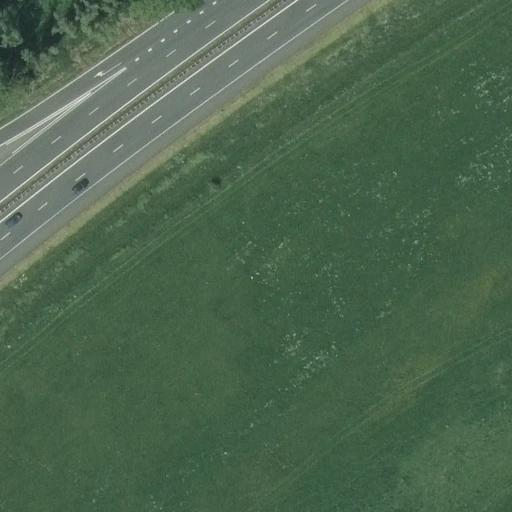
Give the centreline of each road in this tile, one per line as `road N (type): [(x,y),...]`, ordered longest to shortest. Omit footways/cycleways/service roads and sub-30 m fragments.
road 1 (motorway): [(0,241),(324,0)]
road 2 (motorway): [(136,78),(0,186)]
road 3 (motorway): [(136,78),(0,139)]
road 4 (motorway): [(249,0),(136,78)]
